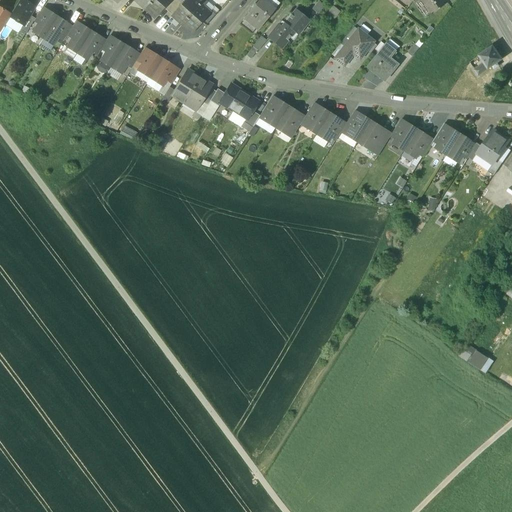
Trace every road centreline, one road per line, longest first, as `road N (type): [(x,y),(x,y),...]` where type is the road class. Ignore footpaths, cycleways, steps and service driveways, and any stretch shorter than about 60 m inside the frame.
road 1 (track): [(288,511),(0,127)]
road 2 (residential): [(511,113),(303,85),(197,51)]
road 3 (residential): [(197,51),(69,0)]
road 4 (track): [(511,422),(415,511)]
